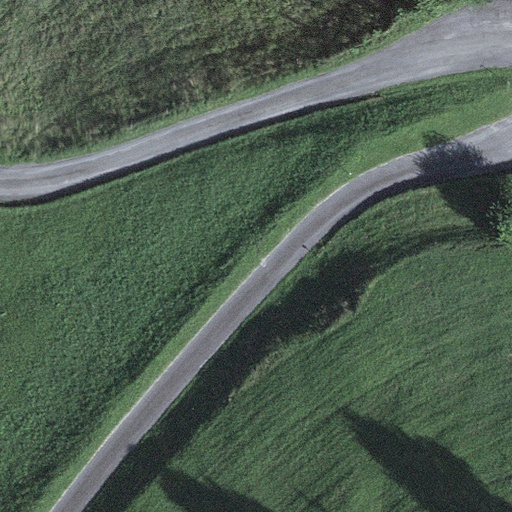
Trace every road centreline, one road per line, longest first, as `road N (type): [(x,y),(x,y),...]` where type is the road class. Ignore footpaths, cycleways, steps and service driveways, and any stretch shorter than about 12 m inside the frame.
road 1 (track): [(511,140),(376,187),(296,244),(67,511)]
road 2 (residential): [(0,184),(82,170),(406,64),(511,46)]
